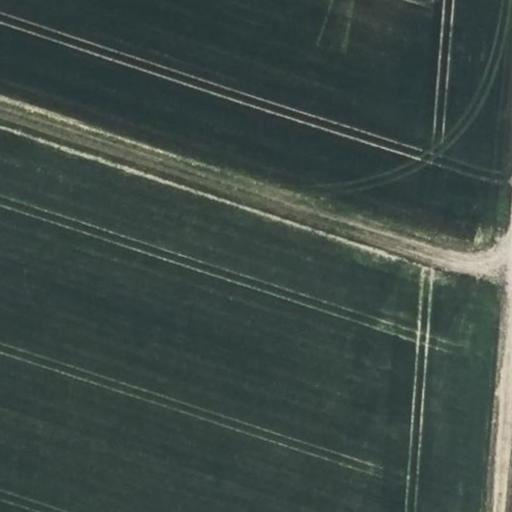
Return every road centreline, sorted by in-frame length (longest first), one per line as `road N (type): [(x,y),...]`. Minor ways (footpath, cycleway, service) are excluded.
road 1 (track): [(0,111),(511,279)]
road 2 (track): [(495,511),(511,281)]
